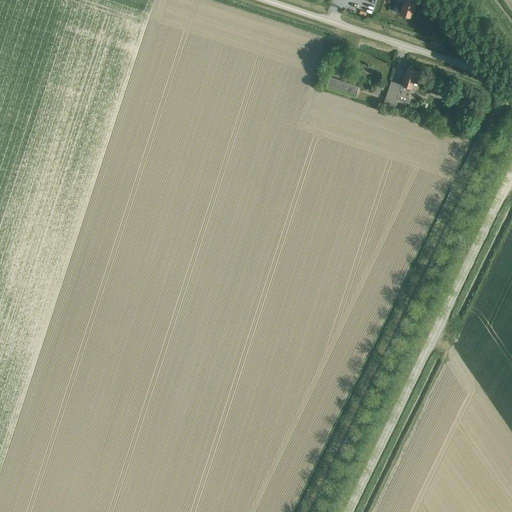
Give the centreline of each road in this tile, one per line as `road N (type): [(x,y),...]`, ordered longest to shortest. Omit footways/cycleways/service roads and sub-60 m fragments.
road 1 (track): [(511,86),(462,172),(299,511)]
road 2 (unclassified): [(347,511),(511,167)]
road 3 (unclassified): [(511,84),(267,0)]
